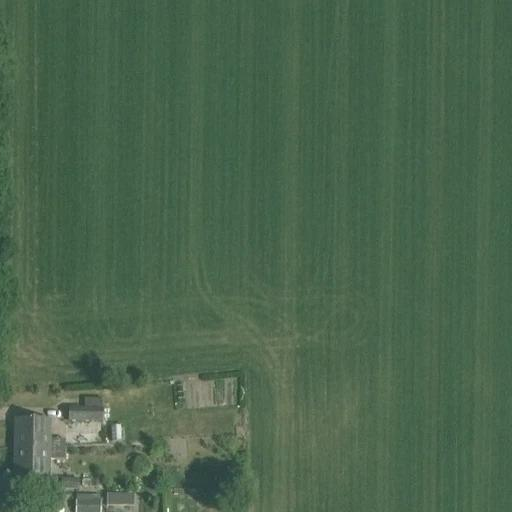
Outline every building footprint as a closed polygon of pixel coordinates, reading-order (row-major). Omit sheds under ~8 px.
[(103,410),(69,410),(68,423),(103,424),(103,410)] [(15,450),(65,451),(65,441),(50,440),(50,421),(15,421),(15,450)] [(65,451),(15,450),(14,479),(49,480),(50,461),(65,461),(65,451)] [(135,511),(134,499),(108,501),(108,511),(135,511)] [(100,511),(101,502),(76,502),(75,511),(100,511)]
